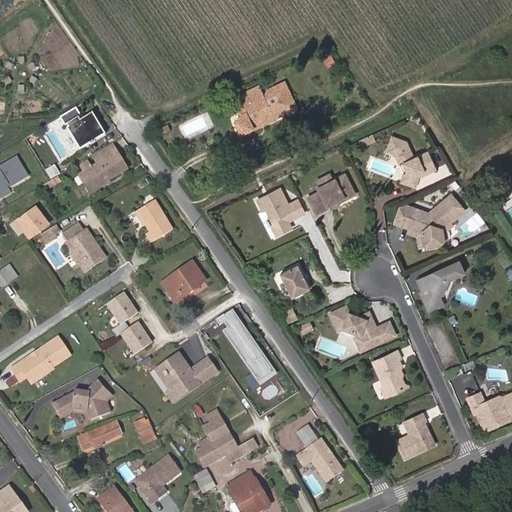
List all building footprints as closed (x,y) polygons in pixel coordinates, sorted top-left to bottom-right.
[(36,68),(33,63),(28,66),(31,71),(36,68)] [(13,82),(9,77),(4,80),(7,86),(13,82)] [(238,103),(235,108),(231,110),(235,116),(230,119),(238,135),(248,131),(251,128),(260,123),(265,126),(266,125),(268,120),(274,117),(277,119),(277,120),(278,117),(294,110),(288,97),(288,91),(285,83),(267,91),(268,99),(266,101),(259,87),(236,98),(238,103)] [(288,97),(294,110),(296,108),(288,91),(288,97)] [(96,142),(106,136),(93,114),(81,121),(79,119),(82,117),(77,108),(61,118),(66,127),(67,126),(69,128),(67,129),(80,151),(91,145),(91,146),(97,143),(96,142)] [(200,116),(177,127),(183,138),(205,128),(200,116)] [(268,120),(266,125),(277,120),(277,119),(274,117),(268,120)] [(238,135),(230,119),(228,120),(237,139),(249,133),(248,131),(238,135)] [(260,123),(251,128),(253,132),(265,126),(260,123)] [(373,140),(370,135),(363,138),(366,144),(373,140)] [(391,136),(386,151),(394,155),(403,174),(400,182),(415,188),(418,178),(436,170),(427,151),(413,158),(406,141),(391,136)] [(98,165),(117,153),(113,147),(94,158),(98,165)] [(85,173),(79,176),(91,195),(109,184),(108,183),(128,171),(117,153),(98,165),(91,169),(85,173)] [(17,157),(0,166),(0,194),(29,177),(17,157)] [(63,174),(57,165),(48,170),(54,180),(63,174)] [(82,169),(85,173),(91,169),(89,165),(82,169)] [(330,173),(315,180),(318,187),(333,180),(330,173)] [(318,187),(318,188),(320,192),(307,198),(316,214),(328,208),(327,206),(336,201),(337,203),(354,194),(344,175),(333,180),(318,187)] [(266,216),(276,236),(289,229),(286,223),(288,221),(304,213),(297,200),(288,205),(280,189),(257,200),(262,211),(265,209),(268,215),(266,216)] [(400,209),(394,224),(408,229),(421,233),(423,247),(433,247),(440,244),(444,239),(442,230),(450,223),(465,211),(451,195),(428,213),(406,205),(400,209)] [(138,211),(146,225),(150,231),(147,233),(152,242),(173,230),(155,201),(138,211)] [(12,219),(29,239),(49,222),(32,203),(12,219)] [(143,226),(146,225),(138,211),(135,213),(143,226)] [(452,226),(450,223),(442,230),(444,239),(447,239),(446,231),(452,226)] [(93,244),(94,240),(87,229),(84,231),(80,224),(65,234),(70,241),(68,242),(73,252),(73,256),(77,262),(81,262),(86,270),(105,257),(98,246),(95,246),(93,244)] [(408,229),(407,233),(417,236),(419,247),(423,247),(421,233),(408,229)] [(61,235),(57,230),(42,239),(47,248),(58,241),(56,239),(61,235)] [(458,261),(416,280),(421,292),(420,292),(429,311),(443,305),(439,296),(442,294),(447,280),(463,272),(458,261)] [(193,262),(162,283),(175,303),(206,282),(193,262)] [(298,265),(280,274),(292,298),(310,289),(298,265)] [(0,283),(3,289),(16,280),(12,275),(16,273),(12,266),(0,274),(0,283)] [(122,335),(136,355),(154,343),(140,322),(131,328),(127,322),(140,313),(125,292),(108,304),(122,325),(114,331),(118,337),(122,335)] [(290,307),(283,310),(288,322),(296,318),(290,307)] [(346,307),(329,315),(337,333),(360,336),(366,350),(395,336),(389,323),(376,329),(373,324),(358,318),(349,315),(346,307)] [(240,321),(233,310),(225,315),(228,320),(226,322),(230,328),(240,321)] [(368,313),(358,318),(373,324),(368,313)] [(226,322),(228,320),(225,315),(218,320),(221,325),(226,322)] [(261,351),(240,321),(230,328),(226,331),(237,347),(239,345),(249,359),(247,361),(259,379),(274,369),(263,353),(261,355),(259,352),(261,351)] [(302,334),(311,330),(309,324),(300,329),(302,334)] [(360,336),(353,339),(360,353),(366,350),(360,336)] [(59,338),(13,369),(22,382),(28,378),(33,384),(55,370),(54,368),(72,356),(59,338)] [(249,359),(239,345),(237,347),(247,361),(249,359)] [(396,353),(372,364),(384,390),(388,398),(405,390),(403,386),(400,381),(398,376),(395,375),(394,372),(398,370),(401,369),(397,361),(399,360),(396,353)] [(175,404),(217,373),(208,360),(198,367),(201,372),(194,376),(191,372),(179,355),(161,368),(165,373),(164,374),(167,378),(168,377),(176,388),(172,391),(168,394),(175,404)] [(201,372),(198,367),(191,372),(194,376),(201,372)] [(176,388),(168,377),(167,378),(164,374),(165,373),(161,368),(157,371),(172,391),(176,388)] [(261,381),(275,371),(274,369),(259,379),(261,381)] [(473,372),(464,377),(471,391),(480,387),(473,372)] [(92,391),(91,397),(96,397),(114,396),(100,380),(90,390),(92,391)] [(76,393),(54,405),(62,419),(73,413),(74,409),(88,411),(92,421),(112,413),(109,403),(114,396),(96,397),(91,397),(92,391),(90,390),(76,389),(76,393)] [(480,393),(467,399),(474,414),(476,413),(483,428),(486,430),(510,420),(511,416),(511,415),(511,392),(502,397),(499,396),(484,402),(480,393)] [(74,409),(73,413),(86,415),(88,422),(92,421),(88,411),(74,409)] [(221,417),(217,410),(208,414),(212,422),(221,417)] [(407,437),(394,443),(402,461),(435,446),(428,431),(425,431),(422,424),(424,423),(426,422),(423,414),(401,424),(407,437)] [(238,449),(221,417),(212,422),(203,427),(209,438),(212,444),(197,453),(205,468),(227,456),(231,463),(250,452),(246,444),(238,449)] [(136,424),(145,444),(157,439),(148,422),(146,423),(145,420),(136,424)] [(117,422),(78,437),(84,451),(122,435),(117,422)] [(306,451),(313,461),(328,483),(345,471),(334,454),(330,454),(328,450),(330,449),(323,439),(321,442),(309,425),(298,433),(309,450),(306,451)] [(369,430),(365,433),(369,439),(373,436),(369,430)] [(194,447),(197,453),(212,444),(209,438),(194,447)] [(253,440),(246,444),(250,452),(258,447),(257,446),(253,440)] [(306,467),(313,461),(306,451),(299,456),(306,467)] [(153,504),(160,499),(156,494),(163,488),(162,487),(181,473),(169,457),(136,482),(153,504)] [(206,472),(193,479),(203,497),(216,490),(206,472)] [(260,511),(270,506),(251,473),(227,487),(237,504),(242,511),(260,511)] [(22,511),(26,509),(10,487),(0,494),(0,511),(22,511)] [(132,511),(114,488),(98,500),(107,511),(132,511)] [(167,494),(163,488),(156,494),(160,499),(167,494)]
